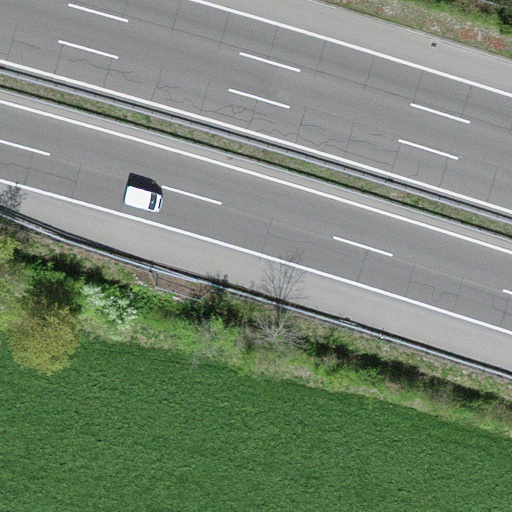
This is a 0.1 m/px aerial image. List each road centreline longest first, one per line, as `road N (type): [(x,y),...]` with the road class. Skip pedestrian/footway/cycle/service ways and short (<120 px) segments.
road 1 (motorway): [(0,141),(511,293)]
road 2 (motorway): [(511,154),(0,3)]
